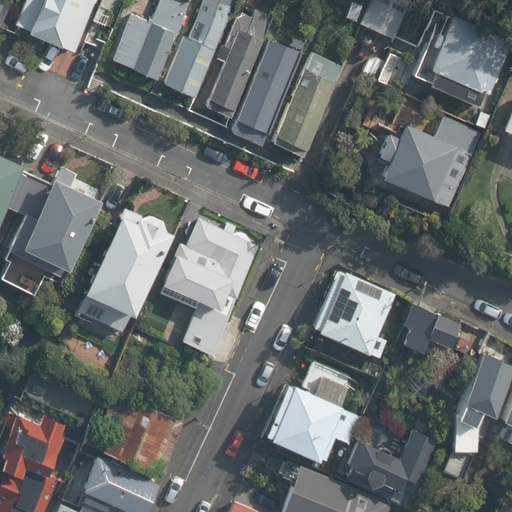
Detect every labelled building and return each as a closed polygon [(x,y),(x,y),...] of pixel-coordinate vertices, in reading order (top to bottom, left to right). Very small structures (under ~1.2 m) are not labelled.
[(93,0),(22,0),(13,21),(74,47),(93,0)] [(184,0),(153,0),(146,18),(127,10),(108,55),(153,74),(184,0)] [(226,7),(210,0),(196,0),(164,79),(192,91),(226,7)] [(411,0),(374,0),(362,33),(393,45),(411,0)] [(251,16),(237,11),(202,97),(230,109),(268,14),(254,8),(251,16)] [(506,39),(442,11),(417,67),(481,95),(506,39)] [(295,45),(267,33),(229,125),(257,137),(295,45)] [(333,58),(306,46),(268,133),(295,145),(333,58)] [(511,92),(498,124),(511,130),(511,92)] [(432,131),(396,116),(373,174),(448,204),(479,127),(440,111),(432,131)] [(0,197),(19,155),(0,146),(0,197)] [(52,178),(37,171),(0,245),(0,254),(55,282),(104,185),(60,163),(52,178)] [(166,221),(119,200),(72,306),(119,327),(166,221)] [(254,235),(195,210),(172,263),(186,269),(179,286),(196,293),(178,334),(207,346),(254,235)] [(393,287),(334,263),(308,324),(367,348),(393,287)] [(456,318),(407,300),(393,336),(416,345),(421,332),(447,342),(456,318)] [(509,364),(477,352),(447,414),(446,447),(473,448),(474,426),(480,412),(487,415),(509,364)] [(303,384),(285,376),(262,429),(314,451),(347,376),(313,362),(303,384)] [(511,387),(490,435),(511,442),(511,387)] [(181,420),(122,395),(97,447),(159,473),(181,420)] [(41,424),(14,411),(0,445),(0,511),(42,511),(58,476),(50,472),(67,423),(45,412),(41,424)] [(391,451),(353,433),(341,459),(347,462),(342,474),(402,501),(433,434),(405,422),(391,451)] [(143,511),(160,476),(96,450),(83,487),(140,511),(143,511)] [(471,465),(448,454),(440,470),(464,481),(471,465)] [(380,511),(386,498),(298,462),(279,508),(288,511),(380,511)] [(511,511),(511,494),(503,511),(511,511)] [(261,511),(227,497),(220,511),(261,511)] [(83,511),(63,503),(59,511),(83,511)]
